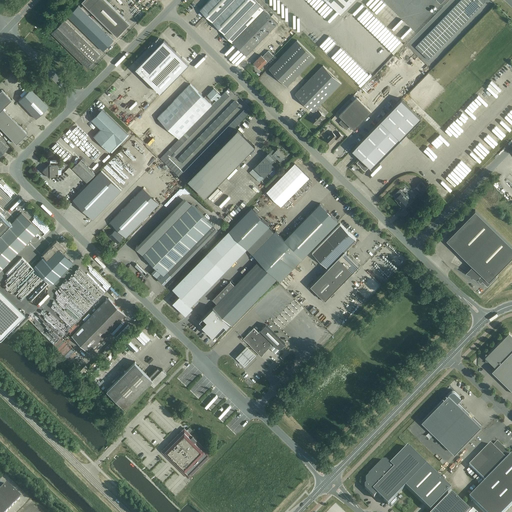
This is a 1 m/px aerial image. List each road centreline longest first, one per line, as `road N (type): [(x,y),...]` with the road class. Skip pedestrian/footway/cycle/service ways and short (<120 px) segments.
road 1 (unclassified): [(255,410),(16,175),(19,159),(76,101)]
road 2 (unclassified): [(414,250),(166,10)]
road 3 (secondary): [(125,511),(0,389)]
road 4 (unknown): [(454,0),(413,41),(429,62),(491,0)]
road 5 (tertiary): [(331,477),(448,357)]
road 6 (unclassified): [(414,250),(511,148)]
road 7 (unclassified): [(76,101),(166,10)]
